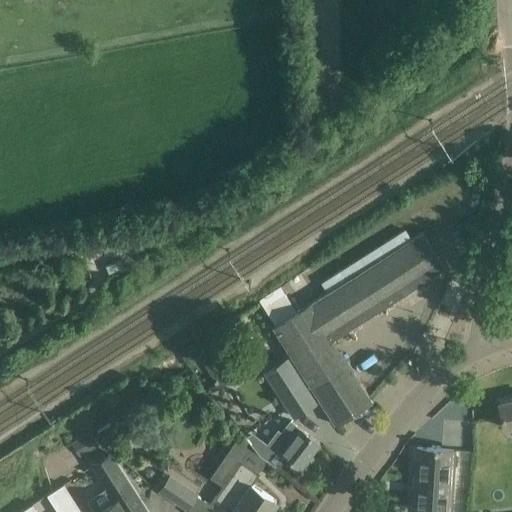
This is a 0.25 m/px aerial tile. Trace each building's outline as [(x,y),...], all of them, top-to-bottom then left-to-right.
[(291,356),(328,332),(332,339),(444,268),(422,232),(410,240),(404,231),(322,283),(328,292),(310,303),(310,302),(272,326),(291,356)] [(332,339),(328,332),(291,356),(335,425),(372,402),(332,339)] [(204,364),(212,377),(230,365),(222,353),(204,364)] [(319,403),(293,363),(269,378),(295,418),(319,403)] [(511,399),(499,402),(505,429),(511,427),(511,399)] [(282,433),(278,430),(259,453),(276,466),(284,456),(288,459),(285,463),(301,475),(314,458),(310,455),(319,442),(303,430),(300,428),(290,421),(282,433)] [(263,439),(274,432),(268,422),(256,429),(263,439)] [(90,432),(77,441),(84,453),(97,444),(90,432)] [(417,447),(412,511),(449,511),(452,470),(453,465),(457,464),(458,454),(453,451),(454,450),(417,447)] [(96,511),(147,511),(110,454),(93,464),(116,500),(96,511)] [(267,511),(276,501),(252,484),(259,473),(240,460),(213,499),(231,511),(267,511)] [(196,494),(169,476),(160,489),(187,507),(196,494)] [(47,494),(58,511),(81,511),(63,484),(47,494)]
